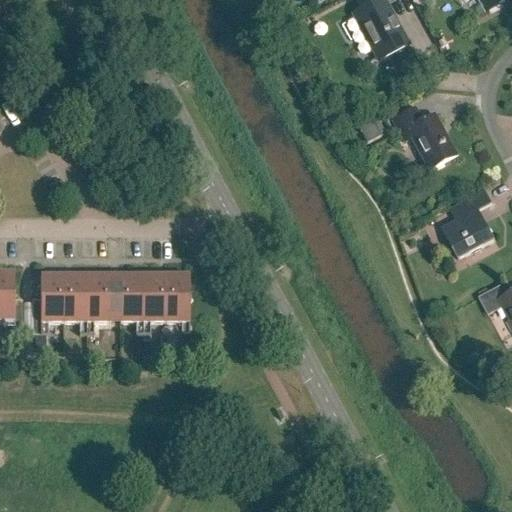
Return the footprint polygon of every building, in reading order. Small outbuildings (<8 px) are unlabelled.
[(396,0),(398,3),(404,0),(369,0),(374,10),(354,21),(377,63),(406,47),(384,6),(395,0),(396,0)] [(511,0),(477,0),(486,15),(511,0)] [(429,175),(456,160),(434,119),(423,126),(415,111),(392,124),(404,146),(411,142),(429,175)] [(367,148),(382,140),(371,119),(356,127),(367,148)] [(479,215),(492,208),(485,195),(450,213),(456,226),(442,233),(458,263),(495,244),(479,215)] [(0,327),(5,328),(5,340),(13,340),(13,331),(13,322),(13,313),(13,304),(13,281),(0,280),(0,327)] [(189,280),(40,280),(40,304),(40,313),(40,322),(40,331),(40,339),(48,340),(48,328),(79,328),(79,340),(94,339),(94,327),(135,327),(135,339),(150,339),(150,327),(181,327),(181,339),(189,339),(189,280)] [(511,329),(511,295),(507,286),(478,302),(488,320),(503,312),(511,329)] [(13,313),(22,313),(22,304),(13,304),(13,313)] [(40,304),(32,304),(32,313),(40,313),(40,304)] [(13,322),(22,322),(22,313),(13,313),(13,322)] [(40,322),(40,313),(32,313),(32,322),(40,322)] [(13,331),(22,331),(22,322),(13,322),(13,331)] [(40,331),(40,322),(32,322),(32,331),(40,331)] [(22,340),(22,331),(13,331),(13,340),(22,340)] [(40,339),(40,331),(32,331),(32,339),(40,339)]
